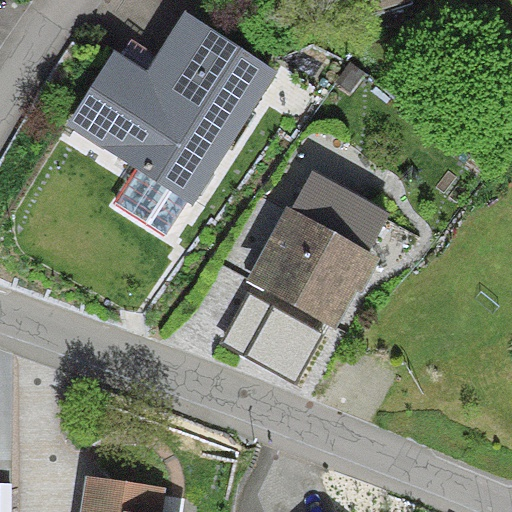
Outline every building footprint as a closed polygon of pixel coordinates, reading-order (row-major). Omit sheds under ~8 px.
[(407,0),(370,0),(374,11),(407,0)] [(115,58),(74,124),(192,197),(269,73),(187,23),(151,81),(115,58)] [(369,258),(289,215),(254,280),(334,323),(369,258)] [(320,334),(251,297),(227,341),(296,379),(320,334)] [(199,511),(200,504),(83,496),(81,511),(199,511)]
